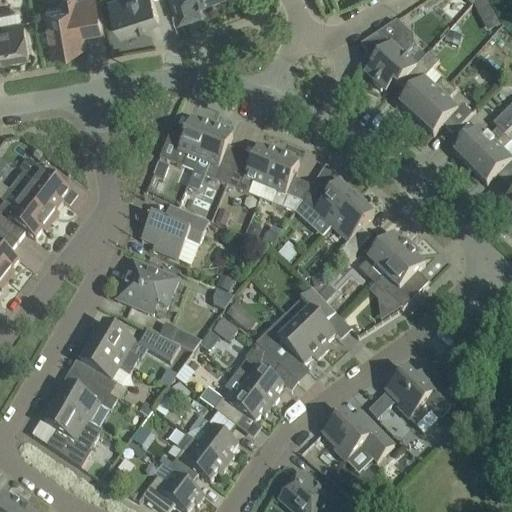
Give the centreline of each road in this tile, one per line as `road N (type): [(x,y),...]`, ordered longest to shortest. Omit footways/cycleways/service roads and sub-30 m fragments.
road 1 (residential): [(234,511),(310,412),(450,303),(491,259)]
road 2 (residential): [(266,95),(344,126),(491,259)]
road 3 (residential): [(106,243),(87,310),(0,440)]
road 4 (residential): [(87,94),(205,82),(266,95)]
road 5 (residential): [(0,348),(73,256),(106,243)]
road 6 (residential): [(106,243),(87,94)]
